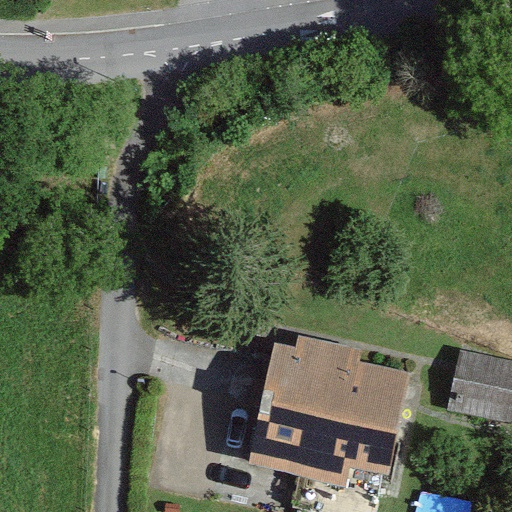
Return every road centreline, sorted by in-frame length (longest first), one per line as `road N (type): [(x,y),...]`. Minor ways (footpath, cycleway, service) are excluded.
road 1 (residential): [(129,55),(109,511)]
road 2 (residential): [(129,55),(463,0)]
road 3 (residential): [(0,61),(129,55)]
